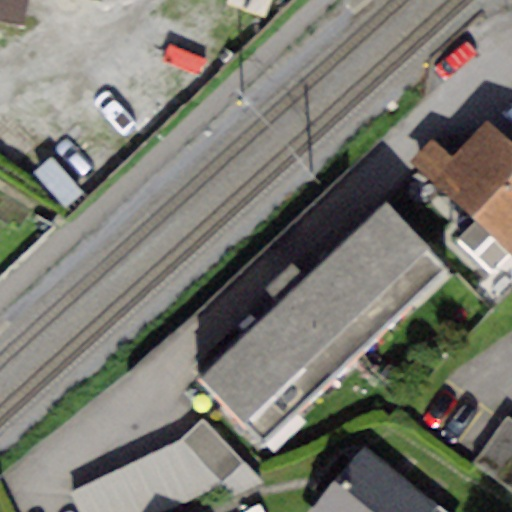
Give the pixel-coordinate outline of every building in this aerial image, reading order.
[(430,141),(410,162),(511,258),(511,146),(487,123),(452,161),(430,141)] [(279,305),(203,377),(263,441),(447,267),(388,204),(307,280),(292,264),(264,290),(279,305)] [(201,418),(181,438),(221,480),(242,460),(201,418)] [(511,422),(506,418),(472,465),(511,494),(511,422)] [(181,438),(69,492),(79,511),(155,511),(221,480),(181,438)] [(428,511),(437,501),(360,447),(313,511),(428,511)]
